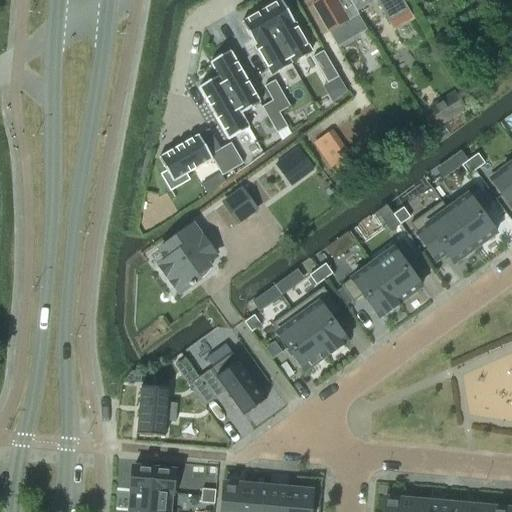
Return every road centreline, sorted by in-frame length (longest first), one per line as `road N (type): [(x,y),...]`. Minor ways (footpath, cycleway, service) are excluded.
road 1 (tertiary): [(60,511),(67,288),(106,7)]
road 2 (tertiary): [(51,101),(42,330),(12,511)]
road 3 (residential): [(511,271),(306,423)]
road 4 (residential): [(353,454),(511,469)]
